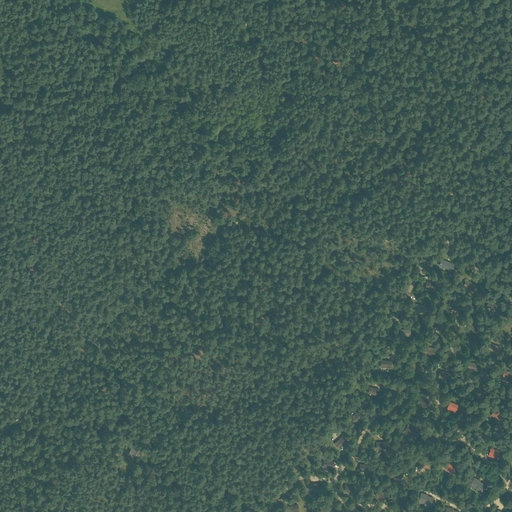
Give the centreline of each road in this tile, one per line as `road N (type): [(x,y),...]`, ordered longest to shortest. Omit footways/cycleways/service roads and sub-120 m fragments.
road 1 (track): [(94,341),(155,280),(214,256),(236,224),(414,129),(440,102)]
road 2 (track): [(0,438),(94,341),(245,500)]
road 3 (track): [(123,471),(88,443),(0,439)]
